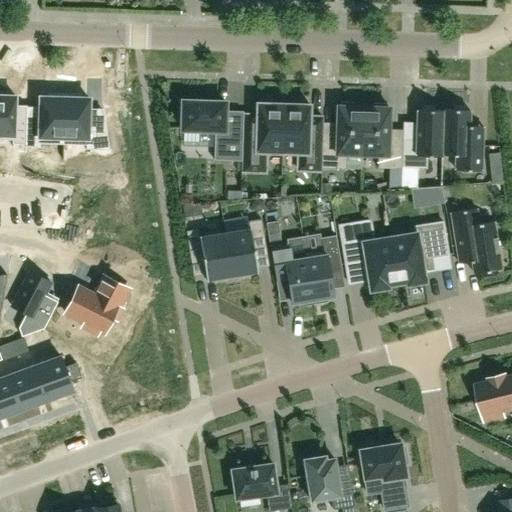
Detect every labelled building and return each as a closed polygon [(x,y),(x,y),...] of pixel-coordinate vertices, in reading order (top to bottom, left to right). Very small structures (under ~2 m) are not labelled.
[(0,140),(12,140),(12,144),(26,145),(26,124),(26,115),(14,114),(15,106),(15,97),(11,96),(11,92),(0,92),(0,140)] [(26,145),(25,148),(40,148),(40,144),(64,145),(65,94),(48,94),(48,98),(40,97),(40,108),(39,124),(26,124),(26,145)] [(65,94),(64,145),(86,145),(86,149),(110,150),(106,126),(88,125),(89,109),(89,99),(81,98),(81,95),(65,94)] [(241,161),(241,171),(263,172),(264,152),(282,153),(283,104),(275,104),(275,100),(260,100),(260,103),(257,103),(256,116),(250,116),(243,115),(242,133),(241,161)] [(214,160),(241,161),(242,133),(234,133),(234,125),(224,125),(225,111),(225,102),(182,101),(181,130),(183,130),(215,131),(214,147),(214,160)] [(283,104),(282,153),(297,153),(296,173),(321,174),(321,168),(322,143),(323,118),(316,118),(309,117),(310,105),(306,105),(307,101),(292,101),(291,104),(283,104)] [(322,143),(321,168),(345,169),(345,154),(361,155),(363,107),(354,107),(354,103),(340,102),(339,107),(337,107),(336,144),(330,144),(322,143)] [(363,107),(361,155),(378,155),(377,168),(401,168),(401,142),(395,142),(388,142),(388,129),(389,108),(386,108),(387,104),(372,103),(372,108),(363,107)] [(401,142),(401,168),(427,169),(427,156),(443,156),(445,111),(442,111),(434,111),(434,107),(421,106),(421,110),(417,110),(416,141),(409,141),(402,141),(401,142)] [(442,110),(442,111),(445,111),(443,156),(459,157),(459,170),(481,170),(482,127),(476,127),(469,127),(469,111),(465,111),(465,107),(452,106),(452,110),(442,110)] [(479,224),(476,209),(450,213),(458,264),(465,263),(471,262),(473,273),(501,269),(497,241),(500,240),(498,223),(494,224),(493,221),(479,224)] [(249,229),(224,233),(231,276),(257,272),(254,250),(260,249),(266,248),(261,219),(248,221),(249,229)] [(441,259),(449,258),(443,225),(414,229),(415,237),(390,241),(397,286),(407,284),(408,287),(424,284),(423,277),(423,275),(434,273),(432,260),(441,259)] [(206,281),(231,276),(224,233),(199,237),(198,229),(186,231),(191,264),(198,263),(203,262),(206,281)] [(372,236),(370,236),(343,240),(341,229),(340,229),(346,267),(356,266),(366,264),(370,283),(371,293),(388,290),(387,287),(397,286),(390,241),(373,244),(372,236)] [(305,252),(313,304),(327,301),(326,298),(333,296),(332,289),(329,273),(335,272),(342,271),(336,236),(321,238),(320,238),(322,250),(305,252)] [(287,280),(291,299),(291,303),(299,302),(299,306),(313,304),(305,252),(290,255),(289,245),(288,245),(270,248),(276,281),(281,281),(287,280)] [(29,272),(11,307),(26,314),(18,328),(22,337),(44,329),(57,302),(44,295),(46,292),(51,283),(29,272)] [(79,287),(65,314),(83,323),(81,327),(97,335),(99,331),(103,333),(111,317),(116,320),(122,309),(119,307),(128,289),(103,277),(94,295),(79,287)] [(23,338),(0,346),(0,352),(3,360),(28,351),(23,338)] [(73,390),(60,357),(34,366),(47,400),(73,390)] [(34,366),(8,376),(20,410),(47,400),(34,366)] [(511,376),(505,378),(504,375),(490,378),(491,382),(476,385),(485,421),(504,416),(502,411),(511,408),(511,376)] [(0,417),(20,410),(8,376),(0,378),(0,417)] [(377,448),(376,444),(362,446),(363,450),(360,450),(365,478),(383,475),(385,490),(381,490),(384,510),(408,506),(406,497),(405,486),(402,487),(400,477),(405,476),(403,464),(407,464),(404,448),(401,448),(400,444),(377,448)] [(308,459),(304,460),(311,501),(331,498),(333,510),(354,506),(350,482),(345,483),(338,484),(334,459),(325,460),(325,456),(321,457),(320,453),(307,455),(308,459)] [(273,463),(231,469),(232,473),(228,474),(230,490),(234,490),(235,499),(266,495),(268,511),(291,508),(288,484),(282,485),(276,486),(273,463)] [(501,510),(501,511),(511,511),(511,499),(500,501),(501,510)] [(96,511),(118,511),(117,501),(103,503),(104,507),(96,508),(95,508),(96,511)]
